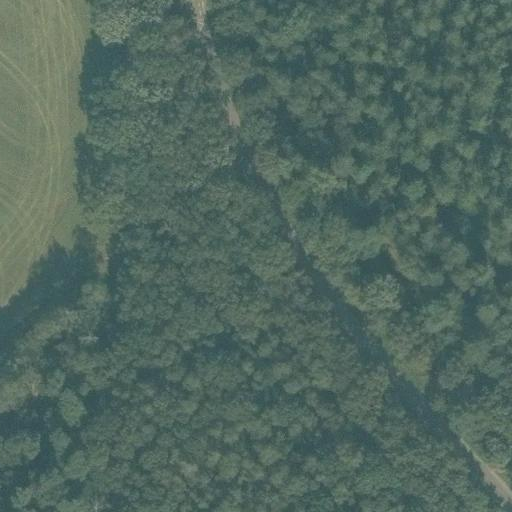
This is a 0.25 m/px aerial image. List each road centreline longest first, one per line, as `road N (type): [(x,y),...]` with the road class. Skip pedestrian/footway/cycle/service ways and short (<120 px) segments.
road 1 (unclassified): [(511,508),(336,314),(279,224),(243,159),(193,0)]
road 2 (track): [(144,154),(126,216),(0,359)]
road 3 (unclassified): [(144,154),(145,98),(125,0)]
